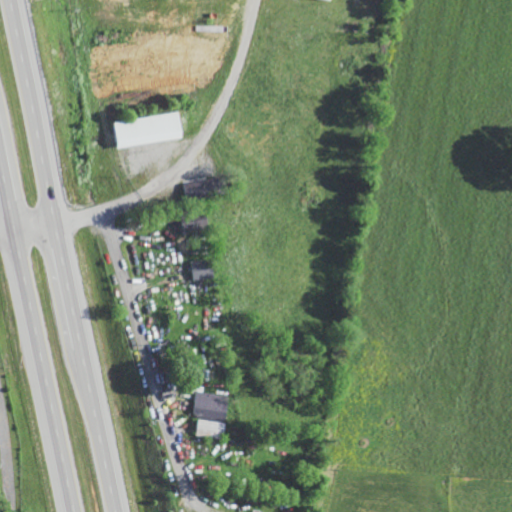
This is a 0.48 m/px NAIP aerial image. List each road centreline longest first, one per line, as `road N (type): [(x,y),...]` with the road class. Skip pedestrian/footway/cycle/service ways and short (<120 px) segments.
road 1 (trunk): [(117,511),(7,0)]
road 2 (trunk): [(0,164),(74,511)]
